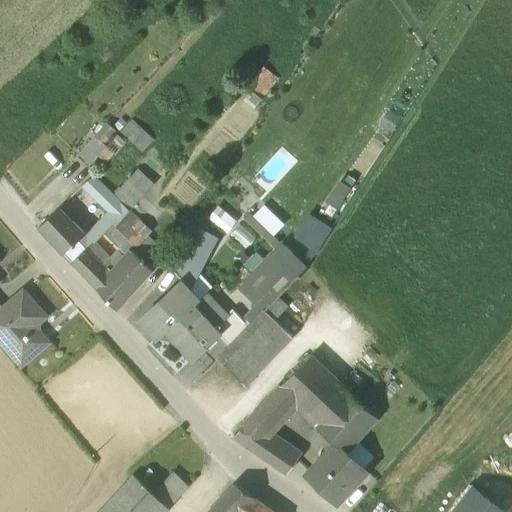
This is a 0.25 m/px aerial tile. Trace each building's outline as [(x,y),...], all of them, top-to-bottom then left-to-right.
[(267,68),(249,88),(262,100),(280,79),(267,68)] [(134,119),(123,132),(147,154),(159,141),(134,119)] [(79,153),(92,165),(123,132),(109,120),(79,153)] [(140,169),(114,196),(130,211),(134,207),(135,209),(157,185),(140,169)] [(93,176),(77,191),(82,196),(89,203),(105,186),(93,176)] [(114,196),(105,186),(89,203),(104,218),(112,226),(113,225),(115,227),(130,211),(114,196)] [(77,191),(66,201),(71,206),(82,196),(77,191)] [(275,234),(286,223),(266,203),(255,214),(275,234)] [(211,218),(228,233),(239,221),(222,206),(211,218)] [(112,234),(131,251),(144,264),(163,243),(151,232),(155,229),(135,209),(134,207),(130,211),(115,227),(118,229),(112,234)] [(84,233),(60,208),(40,228),(64,254),(84,233)] [(104,218),(86,236),(93,245),(112,226),(104,218)] [(223,241),(193,223),(169,267),(195,294),(223,241)] [(112,226),(93,245),(98,249),(112,234),(118,229),(115,227),(113,225),(112,226)] [(242,226),(232,239),(250,253),(260,241),(242,226)] [(105,271),(85,251),(72,263),(117,309),(141,282),(121,262),(112,272),(108,268),(105,271)] [(144,264),(131,251),(121,262),(141,282),(151,271),(144,264)] [(290,251),(280,260),(297,276),(307,266),(290,251)] [(280,260),(274,254),(253,276),(271,291),(277,296),(297,276),(280,260)] [(271,291),(253,276),(241,289),(257,306),(271,291)] [(181,281),(154,306),(155,307),(141,320),(158,337),(165,330),(193,359),(218,335),(220,333),(215,328),(195,307),(193,304),(198,299),(181,281)] [(3,308),(0,310),(0,340),(21,366),(48,342),(38,330),(38,322),(46,316),(24,291),(3,308)] [(257,306),(242,321),(248,327),(265,309),(272,301),(277,296),(271,291),(257,306)] [(227,317),(206,297),(195,307),(215,328),(227,317)] [(265,309),(274,318),(281,310),(272,301),(265,309)] [(229,346),(218,358),(240,380),(288,331),(274,318),(265,309),(248,327),(229,346)] [(227,317),(215,328),(220,333),(218,335),(229,346),(248,327),(242,321),(233,312),(227,317)] [(310,356),(282,385),(264,404),(279,419),(297,399),(326,371),(310,356)] [(326,371),(297,399),(320,422),(348,391),(326,371)] [(348,391),(320,422),(320,429),(335,442),(346,452),(377,417),(348,391)] [(279,419),(264,404),(248,421),(265,434),(279,419)] [(265,434),(248,421),(234,436),(257,452),(268,437),(265,434)] [(268,437),(257,452),(290,472),(302,456),(268,437)] [(346,452),(335,442),(307,474),(337,502),(366,471),(346,452)] [(173,472),(153,492),(169,508),(188,487),(173,472)] [(134,474),(99,511),(165,511),(169,508),(153,492),(134,474)] [(236,485),(209,511),(272,511),(273,511),(236,485)] [(454,511),(501,511),(472,489),(454,511)]
